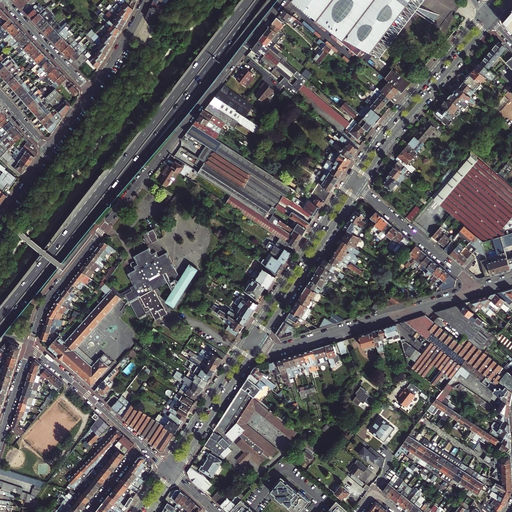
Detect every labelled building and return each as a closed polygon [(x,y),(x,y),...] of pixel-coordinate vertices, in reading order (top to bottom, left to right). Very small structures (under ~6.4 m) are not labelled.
[(23,0),(19,5),(22,8),(30,0),(23,0)] [(130,15),(134,9),(130,5),(126,1),(124,0),(118,0),(118,1),(124,7),(123,8),(130,15)] [(292,0),(292,1),(363,57),(398,13),(408,21),(416,12),(413,10),(417,5),(419,7),(424,0),(292,0)] [(147,17),(153,21),(164,7),(162,5),(153,1),(147,17)] [(127,20),(130,15),(123,8),(116,2),(114,5),(113,4),(112,5),(113,6),(127,20)] [(33,20),(40,13),(44,8),(41,4),(39,6),(36,9),(29,16),(33,20)] [(7,21),(11,18),(0,6),(0,17),(1,18),(2,16),(5,19),(7,21)] [(124,25),(127,20),(113,6),(109,10),(114,15),(124,25)] [(303,29),(305,26),(285,9),(284,8),(280,13),(302,32),(304,30),(303,29)] [(33,20),(37,24),(44,17),(45,15),(47,14),(48,13),(46,10),(42,15),(40,13),(33,20)] [(117,37),(121,30),(110,19),(103,12),(100,15),(107,22),(105,24),(106,26),(117,37)] [(40,28),(47,21),(52,16),(48,13),(47,14),(48,15),(47,17),(45,18),(44,17),(37,24),(40,28)] [(121,30),(124,25),(114,15),(110,19),(121,30)] [(281,28),(284,24),(282,22),(277,17),(274,20),(280,25),(278,28),(279,29),(280,29),(281,28)] [(0,29),(3,33),(14,22),(11,18),(7,21),(4,24),(3,25),(2,26),(0,24),(0,29)] [(40,28),(44,32),(56,20),(54,18),(49,23),(47,21),(40,28)] [(44,32),(48,35),(59,24),(56,20),(44,32)] [(10,32),(11,33),(18,26),(14,22),(3,33),(2,34),(0,35),(0,36),(2,39),(3,38),(10,32)] [(285,34),(282,32),(280,29),(279,29),(278,28),(272,23),(264,33),(277,43),(285,34)] [(48,35),(52,40),(63,28),(59,24),(48,35)] [(10,42),(12,40),(22,30),(18,26),(11,33),(5,39),(9,43),(10,42)] [(114,42),(117,37),(106,26),(104,27),(103,26),(101,28),(102,29),(103,31),(105,32),(106,34),(114,42)] [(52,40),(55,43),(67,32),(63,28),(52,40)] [(111,47),(114,42),(106,34),(105,32),(103,31),(102,29),(101,31),(100,30),(97,33),(111,47)] [(13,44),(14,45),(26,34),(22,30),(12,40),(15,42),(13,44)] [(107,55),(111,47),(97,33),(94,30),(91,33),(93,35),(101,43),(98,46),(107,55)] [(55,43),(59,47),(71,36),(67,32),(55,43)] [(272,49),(273,48),(277,43),(264,33),(260,39),(270,48),(272,49)] [(13,46),(16,49),(29,37),(26,34),(14,45),(13,46)] [(98,46),(101,43),(93,35),(90,38),(91,39),(95,42),(97,44),(98,46)] [(59,47),(63,51),(74,41),(75,40),(71,36),(59,47)] [(20,53),(20,52),(32,41),(29,37),(16,49),(20,53)] [(270,48),(260,39),(252,49),(259,55),(262,58),(270,48)] [(20,52),(24,56),(36,45),(32,41),(20,52)] [(63,51),(67,55),(77,45),(79,43),(77,41),(76,43),(74,41),(63,51)] [(324,60),(328,54),(332,49),(323,41),(321,43),(322,44),(319,48),(322,50),(319,54),(318,54),(314,59),(320,64),(324,60)] [(489,69),(501,55),(511,67),(511,52),(503,42),(502,43),(500,41),(498,44),(497,44),(492,49),(493,49),(491,52),(490,51),(488,54),(489,55),(486,57),(483,59),(484,60),(481,63),(489,69)] [(104,59),(107,55),(98,46),(97,44),(93,48),(104,59)] [(27,60),(28,59),(39,48),(36,45),(24,56),(27,60)] [(67,55),(70,59),(82,47),(80,45),(79,46),(77,45),(67,55)] [(70,59),(73,62),(87,49),(84,46),(82,47),(70,59)] [(101,63),(104,59),(93,48),(91,46),(87,49),(101,63)] [(28,62),(30,64),(43,52),(39,48),(28,59),(29,61),(28,62)] [(272,49),(270,48),(262,58),(275,68),(283,59),(272,49)] [(98,68),(101,63),(87,49),(73,62),(79,68),(89,59),(98,68)] [(32,65),(34,67),(46,56),(43,52),(30,64),(29,65),(31,67),(32,65)] [(37,71),(39,70),(50,59),(46,56),(34,67),(34,68),(37,71)] [(411,82),(407,79),(414,69),(409,66),(410,65),(399,56),(391,67),(393,69),(385,79),(389,82),(398,90),(402,93),(411,82)] [(0,69),(0,73),(2,75),(14,64),(12,62),(13,60),(12,59),(8,63),(0,69)] [(37,71),(40,75),(53,63),(50,59),(39,70),(37,71)] [(297,71),(283,59),(275,68),(285,77),(289,81),(294,75),(297,71)] [(39,83),(40,82),(57,67),(53,63),(40,75),(41,77),(37,81),(39,83)] [(492,80),(496,75),(489,69),(481,63),(476,68),(486,77),(489,80),(490,78),(492,80)] [(2,75),(5,79),(19,67),(18,65),(16,67),(14,64),(2,75)] [(5,79),(8,83),(17,75),(21,72),(22,70),(20,67),(19,67),(5,79)] [(47,83),(47,82),(60,70),(57,67),(40,82),(42,84),(46,81),(47,83)] [(236,79),(244,85),(253,73),(245,67),(242,71),(236,79)] [(481,84),(486,77),(476,68),(475,69),(474,68),(471,72),(472,73),(470,75),(481,84)] [(51,86),(64,74),(60,70),(47,82),(51,86)] [(308,80),(297,71),(294,75),(298,79),(294,84),(289,81),(285,77),(280,83),(286,88),(292,93),(295,96),(300,90),(300,89),(303,85),(308,80)] [(56,89),(62,83),(67,78),(64,74),(51,86),(53,87),(50,90),(52,92),(56,89)] [(8,83),(12,87),(21,79),(17,75),(8,83)] [(481,84),(470,75),(470,76),(469,75),(468,75),(465,77),(465,79),(467,79),(464,82),(475,91),(481,84)] [(15,90),(18,94),(27,86),(29,84),(32,82),(29,79),(29,78),(24,82),(15,90)] [(75,95),(80,91),(67,78),(62,83),(68,90),(69,89),(75,95)] [(12,87),(15,90),(24,82),(21,79),(12,87)] [(274,90),(264,82),(260,87),(261,88),(255,95),(264,102),(274,90)] [(381,91),(391,99),(398,90),(389,82),(381,91)] [(470,97),(475,91),(464,82),(459,88),(470,97)] [(245,117),(248,113),(253,105),(224,85),(215,97),(228,105),(230,101),(232,101),(234,102),(234,104),(231,108),(245,117)] [(346,128),(350,124),(303,85),(300,89),(300,90),(346,128)] [(18,94),(22,98),(30,90),(27,86),(18,94)] [(476,101),(470,97),(459,88),(458,87),(453,92),(454,93),(467,104),(470,101),(473,104),(476,101)] [(286,100),(292,93),(286,88),(280,95),(286,100)] [(387,103),(391,99),(381,91),(377,88),(375,91),(371,88),(370,89),(375,93),(387,103)] [(64,117),(72,105),(56,89),(52,92),(46,98),(49,101),(52,104),(56,108),(57,110),(59,112),(64,117)] [(22,98),(25,102),(34,94),(30,90),(22,98)] [(381,110),(387,103),(375,93),(369,99),(381,110)] [(468,105),(467,104),(454,93),(452,95),(451,94),(448,99),(460,109),(463,106),(466,108),(468,105)] [(25,102),(28,105),(37,97),(34,94),(25,102)] [(378,113),(381,110),(369,99),(364,95),(363,96),(367,99),(365,102),(369,106),(371,107),(372,108),(378,113)] [(28,105),(32,109),(40,101),(37,97),(28,105)] [(210,103),(238,122),(254,132),(258,125),(245,117),(231,108),(228,105),(215,97),(210,103)] [(462,110),(460,109),(448,99),(443,104),(444,105),(444,106),(453,114),(456,110),(459,113),(462,110)] [(32,109),(35,113),(44,105),(40,101),(32,109)] [(234,128),(238,122),(210,103),(205,110),(226,123),(234,128)] [(35,113),(38,117),(47,108),(44,105),(35,113)] [(369,132),(374,126),(363,117),(358,113),(349,105),(344,111),(354,119),(366,130),(369,132)] [(363,117),(374,126),(382,117),(378,113),(372,108),(371,107),(369,106),(367,108),(363,112),(365,114),(363,117)] [(452,121),(451,119),(454,115),(453,114),(444,106),(440,110),(439,109),(436,113),(442,119),(441,120),(448,126),(452,121)] [(38,117),(42,120),(51,112),(47,108),(38,117)] [(42,120),(45,124),(59,112),(57,110),(52,114),(51,112),(42,120)] [(201,115),(222,128),(226,123),(205,110),(201,115)] [(45,124),(52,133),(64,117),(59,112),(45,124)] [(219,134),(223,129),(222,128),(201,115),(197,119),(208,127),(219,134)] [(2,125),(4,127),(11,120),(8,117),(0,123),(2,125)] [(441,133),(444,129),(431,118),(415,136),(423,143),(436,128),(441,133)] [(219,134),(208,127),(197,119),(193,124),(205,132),(216,139),(219,134)] [(358,139),(366,130),(354,119),(350,124),(346,128),(347,129),(345,131),(348,134),(347,135),(354,141),(356,138),(358,139)] [(0,136),(1,135),(3,134),(14,124),(11,120),(4,127),(0,129),(0,136)] [(3,141),(6,138),(18,128),(14,124),(3,134),(5,136),(3,137),(1,139),(3,141)] [(294,196),(297,191),(216,139),(205,132),(193,124),(187,132),(202,142),(252,174),(294,202),(296,198),(294,196)] [(6,145),(10,141),(21,131),(18,128),(6,138),(8,139),(6,141),(7,142),(5,143),(6,145)] [(14,144),(17,142),(24,135),(21,131),(10,141),(6,145),(7,146),(9,149),(10,148),(13,145),(14,144)] [(355,154),(359,149),(341,134),(338,132),(334,137),(345,146),(355,154)] [(408,145),(415,151),(422,144),(423,145),(424,144),(423,143),(415,136),(408,145)] [(9,149),(7,146),(6,145),(5,143),(3,141),(1,139),(0,138),(0,158),(3,156),(12,165),(15,168),(23,174),(27,168),(18,162),(15,159),(9,153),(7,151),(9,149)] [(352,159),(355,154),(345,146),(343,148),(331,139),(329,142),(337,148),(352,159)] [(37,150),(28,140),(23,147),(36,156),(38,154),(37,150)] [(244,187),(252,174),(202,142),(194,155),(205,162),(244,187)] [(423,145),(422,144),(415,151),(417,153),(424,145),(424,144),(423,145)] [(410,166),(408,164),(417,153),(415,151),(408,145),(405,149),(405,150),(399,157),(399,156),(396,159),(398,161),(408,169),(410,166)] [(33,160),(36,156),(23,147),(20,151),(33,160)] [(348,166),(347,166),(352,159),(337,148),(334,154),(332,153),(331,153),(328,158),(329,159),(345,170),(348,166)] [(511,185),(498,173),(471,150),(432,197),(465,226),(484,241),(511,232),(511,185)] [(30,164),(33,160),(20,151),(17,155),(30,164)] [(27,168),(30,164),(17,155),(15,159),(18,162),(27,168)] [(340,178),(345,170),(329,159),(323,167),(327,170),(330,172),(340,178)] [(404,174),(408,169),(398,161),(393,168),(394,168),(389,174),(399,181),(400,183),(404,178),(404,176),(404,175),(404,174)] [(183,162),(181,165),(176,162),(172,168),(179,172),(184,175),(189,166),(183,162)] [(277,209),(244,187),(205,162),(199,172),(198,174),(231,195),(226,203),(273,233),(282,238),(295,247),(300,240),(282,228),(285,223),(273,215),(277,209)] [(165,171),(176,177),(179,172),(172,168),(169,165),(165,171)] [(8,184),(11,186),(17,178),(5,169),(3,172),(0,176),(0,177),(1,178),(0,179),(0,188),(3,191),(8,184)] [(336,185),(340,178),(330,172),(328,176),(324,174),(320,170),(319,171),(316,169),(314,171),(318,173),(336,185)] [(172,180),(173,181),(176,177),(165,171),(163,174),(165,175),(160,182),(167,187),(172,180)] [(318,183),(331,191),(336,185),(318,173),(316,176),(321,179),(318,183)] [(316,215),(294,202),(252,174),(244,187),(277,209),(295,220),(308,228),(311,223),(293,212),(292,213),(289,212),(290,211),(279,204),(280,201),(291,208),(293,206),(314,219),(316,215)] [(384,184),(391,190),(399,181),(389,174),(386,177),(388,179),(387,180),(384,184)] [(331,191),(318,183),(312,194),(324,202),(331,191)] [(321,207),(324,202),(312,194),(303,188),(301,191),(306,194),(304,196),(308,198),(321,207)] [(316,215),(321,207),(308,198),(305,203),(296,198),(294,202),(316,215)] [(407,218),(411,221),(421,209),(417,206),(407,218)] [(366,223),(361,219),(363,216),(363,215),(364,214),(360,211),(359,213),(358,213),(355,211),(350,219),(362,227),(364,225),(365,224),(366,223)] [(376,221),(375,219),(379,214),(376,212),(370,218),(372,220),(375,222),(376,221)] [(377,236),(378,234),(389,222),(382,217),(378,222),(376,223),(372,229),(376,232),(375,234),(377,236)] [(349,230),(358,236),(363,228),(364,227),(365,226),(364,225),(362,227),(350,219),(345,228),(349,230)] [(303,234),(308,228),(295,220),(290,226),(303,234)] [(383,238),(386,235),(393,226),(389,222),(378,234),(383,238)] [(300,240),(303,234),(290,226),(285,223),(282,228),(300,240)] [(433,236),(439,241),(447,231),(442,227),(443,225),(442,225),(433,236)] [(386,235),(392,239),(399,231),(393,226),(386,235)] [(508,259),(511,257),(511,232),(484,241),(465,226),(455,237),(446,248),(444,250),(463,266),(476,251),(488,261),(487,258),(505,252),(508,259)] [(156,237),(158,236),(154,229),(143,235),(145,238),(144,239),(147,246),(148,246),(157,241),(158,240),(156,237)] [(357,241),(358,242),(361,238),(358,236),(349,230),(343,240),(354,247),(357,249),(358,247),(356,246),(354,245),(357,241)] [(405,236),(399,231),(392,239),(390,242),(392,244),(390,247),(393,250),(397,245),(405,236)] [(439,241),(446,248),(455,237),(448,231),(447,231),(439,241)] [(393,250),(399,255),(411,241),(405,236),(397,245),(393,250)] [(282,238),(278,243),(292,252),(295,247),(282,238)] [(114,253),(116,251),(103,240),(99,245),(108,252),(110,250),(114,253)] [(222,247),(225,250),(230,242),(227,240),(222,247)] [(352,250),(354,247),(343,240),(339,246),(353,255),(354,254),(357,256),(358,254),(356,253),(352,250)] [(159,256),(164,254),(157,241),(148,246),(149,248),(153,256),(156,254),(156,253),(157,252),(159,256)] [(285,263),(292,252),(278,243),(277,246),(270,241),(266,247),(270,249),(268,252),(270,253),(285,263)] [(111,254),(108,252),(99,245),(94,251),(100,256),(101,256),(102,257),(106,261),(111,254)] [(354,254),(353,255),(339,246),(333,255),(347,264),(347,266),(348,266),(361,274),(364,269),(350,261),(352,257),(357,259),(359,257),(357,256),(354,254)] [(411,263),(413,261),(422,251),(416,246),(409,254),(412,257),(410,259),(411,259),(409,261),(411,263)] [(130,303),(134,310),(139,318),(141,316),(147,313),(138,298),(141,297),(146,307),(148,306),(156,320),(168,313),(161,300),(155,289),(167,282),(168,283),(179,277),(174,268),(175,267),(168,254),(167,252),(164,254),(159,256),(157,252),(156,253),(156,254),(153,256),(149,248),(134,256),(137,262),(136,263),(135,262),(134,262),(131,263),(131,264),(132,267),(133,268),(134,268),(134,267),(136,269),(128,273),(134,285),(130,287),(131,288),(120,294),(112,287),(111,289),(120,297),(124,295),(129,303),(130,303)] [(90,257),(95,262),(100,256),(94,251),(90,257)] [(417,268),(421,263),(428,255),(422,251),(413,261),(411,263),(417,268)] [(475,276),(484,265),(487,261),(488,261),(476,251),(463,266),(468,271),(475,276)] [(497,274),(511,269),(508,259),(505,252),(487,258),(488,261),(490,267),(492,275),(497,274)] [(278,273),(285,263),(270,253),(263,263),(265,265),(278,273)] [(347,266),(347,264),(333,255),(329,261),(337,266),(341,268),(343,265),(347,268),(348,266),(347,266)] [(422,265),(427,268),(434,260),(428,255),(421,263),(422,265)] [(99,265),(95,262),(90,257),(85,264),(91,268),(94,271),(99,265)] [(340,272),(335,269),(337,266),(329,261),(325,258),(321,265),(333,272),(342,278),(344,275),(340,272)] [(427,279),(433,273),(439,265),(434,260),(427,268),(429,270),(424,276),(427,279)] [(487,276),(492,275),(490,267),(488,261),(487,261),(484,265),(485,269),(487,276)] [(89,277),(94,271),(91,268),(85,264),(80,270),(89,277)] [(267,287),(269,288),(278,273),(265,265),(260,272),(257,270),(256,270),(255,270),(251,276),(254,278),(267,287)] [(332,274),(333,272),(321,265),(316,272),(326,279),(330,272),(332,274)] [(432,285),(437,280),(445,270),(439,265),(433,273),(435,275),(431,279),(433,280),(430,283),(432,285)] [(90,278),(89,277),(80,270),(75,276),(81,281),(85,284),(90,278)] [(436,286),(438,288),(450,274),(445,270),(437,280),(432,285),(435,287),(436,286)] [(328,285),(330,281),(326,279),(316,272),(307,286),(317,292),(319,293),(324,285),(325,285),(326,286),(327,285),(328,285)] [(437,292),(455,286),(456,280),(450,274),(438,288),(437,289),(437,292)] [(71,282),(76,287),(81,281),(75,276),(71,282)] [(264,291),(265,291),(267,287),(254,278),(244,294),(255,302),(262,291),(263,291),(264,291)] [(66,288),(71,293),(76,287),(71,282),(66,288)] [(92,367),(74,350),(121,298),(120,297),(111,289),(105,283),(102,287),(101,289),(108,295),(65,342),(58,336),(56,338),(54,341),(52,343),(48,347),(57,355),(57,356),(63,361),(63,360),(92,386),(114,361),(105,354),(104,354),(92,367)] [(315,300),(313,298),(317,292),(307,286),(302,293),(313,300),(314,300),(315,301),(315,300)] [(61,294),(67,299),(71,293),(66,288),(61,294)] [(511,288),(503,291),(511,298),(511,288)] [(510,304),(511,301),(511,298),(503,291),(497,293),(500,296),(506,301),(510,304)] [(259,304),(255,302),(244,294),(241,293),(240,295),(238,298),(242,301),(255,309),(259,304)] [(298,300),(308,307),(313,300),(302,293),(298,300)] [(502,305),(506,301),(500,296),(497,293),(487,296),(491,299),(497,304),(505,311),(511,315),(511,309),(508,307),(507,307),(505,306),(503,306),(502,305)] [(67,307),(71,302),(67,299),(61,294),(56,300),(56,301),(62,305),(64,306),(67,307)] [(396,304),(404,302),(394,295),(391,300),(396,304)] [(492,310),(497,304),(491,299),(487,296),(478,299),(488,306),(492,310)] [(387,307),(396,304),(391,300),(388,299),(384,306),(387,307)] [(484,311),(488,306),(478,299),(471,301),(477,306),(484,311)] [(291,311),(301,318),(308,307),(298,300),(291,311)] [(376,310),(387,307),(384,306),(376,300),(372,308),(376,310)] [(52,308),(58,312),(62,305),(56,301),(52,308)] [(249,320),(255,309),(242,301),(236,311),(249,320)] [(473,311),(477,306),(471,301),(464,303),(465,304),(470,308),(473,311)] [(245,325),(249,320),(236,311),(224,304),(220,309),(245,325)] [(482,322),(483,320),(477,316),(476,317),(472,314),(473,313),(474,312),(473,311),(470,308),(465,304),(461,309),(474,319),(482,326),(484,324),(482,322)] [(226,330),(237,337),(245,325),(220,309),(214,305),(212,307),(219,312),(218,313),(225,318),(223,321),(230,325),(226,330)] [(485,350),(496,337),(488,330),(482,326),(474,319),(461,309),(456,305),(436,312),(465,335),(472,341),(484,351),(485,350)] [(301,318),(305,320),(312,310),(309,308),(308,307),(301,318)] [(47,316),(55,318),(58,312),(52,308),(47,316)] [(308,322),(305,320),(301,318),(291,311),(288,316),(296,321),(305,326),(308,322)] [(119,319),(128,327),(134,321),(125,312),(119,319)] [(334,323),(345,320),(334,313),(330,321),(334,323)] [(454,349),(459,342),(426,315),(405,321),(462,365),(467,359),(456,350),(454,349)] [(54,325),(56,326),(58,319),(55,318),(47,316),(45,323),(52,326),(54,326),(54,325)] [(297,335),(296,330),(293,326),(296,321),(288,316),(276,334),(281,340),(297,335)] [(320,328),(334,323),(330,321),(326,318),(320,328)] [(421,333),(405,321),(401,323),(402,327),(417,338),(421,333)] [(42,331),(50,333),(52,326),(45,323),(42,331)] [(394,339),(400,337),(396,324),(384,328),(388,339),(393,337),(394,339)] [(389,343),(388,339),(384,328),(378,329),(383,345),(389,343)] [(385,350),(383,345),(378,329),(372,331),(376,344),(379,352),(385,350)] [(49,336),(50,333),(42,331),(41,337),(40,339),(47,341),(50,342),(51,342),(52,343),(54,341),(56,338),(54,338),(49,336)] [(375,345),(376,344),(372,331),(360,335),(361,340),(360,340),(360,341),(360,343),(361,343),(362,343),(364,348),(365,348),(369,348),(370,349),(372,349),(372,347),(375,345)] [(511,341),(509,339),(500,332),(496,337),(511,349),(511,341)] [(431,341),(421,333),(417,338),(411,345),(410,346),(421,355),(431,341)] [(504,367),(494,359),(487,354),(484,351),(472,341),(465,335),(459,342),(467,348),(485,363),(498,373),(504,367)] [(461,366),(462,365),(431,341),(421,355),(410,346),(411,345),(410,344),(406,341),(405,338),(401,339),(405,354),(416,361),(412,366),(422,374),(426,369),(429,372),(434,365),(452,378),(461,366)] [(5,353),(18,358),(21,348),(20,345),(7,340),(1,348),(3,350),(6,352),(5,353)] [(341,354),(347,352),(343,340),(337,342),(341,354)] [(500,381),(503,377),(498,373),(485,363),(467,348),(459,342),(454,349),(456,350),(467,359),(462,365),(475,375),(511,404),(511,398),(511,390),(507,387),(505,390),(499,385),(502,382),(500,381)] [(333,356),(337,355),(333,343),(325,346),(331,366),(332,367),(336,366),(333,356)] [(204,354),(220,365),(226,354),(213,346),(208,354),(198,346),(196,347),(195,349),(200,352),(204,354)] [(319,370),(331,366),(325,346),(313,349),(319,369),(319,370)] [(310,372),(319,369),(313,349),(304,352),(309,369),(310,372)] [(216,370),(220,365),(204,354),(202,357),(199,355),(198,356),(190,351),(189,354),(194,357),(196,359),(197,358),(216,370)] [(307,369),(309,369),(304,352),(299,354),(303,367),(306,366),(307,369)] [(4,358),(17,362),(18,358),(5,353),(2,358),(3,358),(4,358)] [(304,370),(303,367),(299,354),(294,355),(299,372),(302,371),(304,370)] [(294,373),(299,372),(294,355),(289,357),(294,373)] [(294,375),(294,373),(289,357),(283,359),(288,375),(292,374),(293,375),(294,375)] [(6,364),(15,367),(17,362),(4,358),(3,361),(6,362),(6,364)] [(213,375),(216,370),(197,358),(196,359),(195,360),(194,363),(198,366),(213,375)] [(102,394),(104,394),(112,385),(113,384),(113,383),(113,382),(112,381),(111,380),(120,370),(118,369),(126,361),(123,359),(114,369),(114,370),(104,381),(103,381),(99,386),(96,389),(102,394)] [(289,376),(288,375),(283,359),(273,362),(275,369),(280,368),(283,380),(286,379),(288,383),(291,383),(289,376)] [(41,374),(46,369),(35,360),(33,360),(29,371),(37,374),(38,373),(38,372),(41,374)] [(0,367),(14,372),(15,367),(6,364),(0,362),(0,367)] [(209,381),(213,375),(198,366),(196,369),(201,372),(199,375),(209,381)] [(268,377),(268,376),(259,370),(259,368),(257,366),(255,367),(251,372),(267,385),(272,389),(275,385),(267,379),(268,377)] [(501,396),(494,391),(468,371),(461,366),(452,378),(451,379),(456,382),(461,375),(492,398),(500,405),(497,408),(497,410),(500,411),(509,417),(511,404),(501,396)] [(0,372),(12,377),(14,372),(0,367),(0,372)] [(498,373),(503,377),(508,371),(504,367),(498,373)] [(48,380),(52,374),(46,369),(41,374),(40,376),(41,377),(44,380),(46,378),(48,380)] [(181,381),(185,375),(177,370),(173,376),(181,381)] [(39,383),(41,377),(40,376),(39,375),(37,375),(37,374),(29,371),(27,379),(39,383)] [(511,390),(511,373),(508,371),(503,377),(500,381),(502,382),(507,387),(511,390)] [(0,377),(11,381),(12,377),(0,372),(0,377)] [(257,397),(267,385),(251,372),(243,386),(257,397)] [(47,385),(51,388),(58,379),(52,374),(48,380),(50,382),(47,385)] [(205,388),(209,381),(199,375),(197,374),(193,380),(205,388)] [(0,383),(8,390),(11,381),(0,377),(0,383)] [(33,389),(36,391),(38,384),(40,385),(40,383),(39,383),(27,379),(24,386),(33,389)] [(56,392),(57,393),(64,384),(58,379),(51,388),(53,390),(54,391),(55,389),(56,391),(56,392)] [(201,394),(205,388),(193,380),(189,386),(201,394)] [(370,404),(375,398),(367,392),(368,391),(357,382),(352,389),(360,395),(355,400),(355,401),(354,402),(359,405),(360,404),(360,405),(363,401),(365,403),(366,401),(370,404)] [(416,395),(415,395),(420,389),(412,382),(407,388),(406,387),(402,393),(403,393),(400,396),(398,399),(407,407),(412,401),(411,400),(416,395)] [(436,399),(442,402),(453,387),(448,384),(436,399)] [(491,412),(494,408),(480,397),(461,384),(453,387),(491,412)] [(197,399),(201,394),(189,386),(187,385),(186,388),(183,386),(182,387),(180,385),(180,386),(179,387),(197,399)] [(22,394),(34,398),(36,391),(33,389),(24,386),(22,394)] [(192,407),(197,399),(179,387),(177,386),(176,388),(180,391),(179,391),(182,393),(180,395),(180,396),(181,397),(180,399),(192,407)] [(244,423),(246,424),(255,409),(254,409),(256,406),(260,400),(257,397),(243,386),(217,426),(224,430),(225,431),(226,430),(228,432),(225,434),(233,442),(239,435),(242,438),(236,444),(245,452),(247,450),(248,452),(246,454),(250,458),(251,457),(259,465),(265,459),(264,459),(266,456),(268,457),(270,455),(272,456),(277,449),(270,443),(262,436),(262,437),(254,430),(250,427),(247,432),(244,430),(245,429),(242,427),(244,423)] [(112,407),(119,400),(122,396),(117,391),(106,402),(112,407)] [(189,412),(192,407),(180,399),(181,397),(180,396),(180,395),(178,394),(177,393),(175,396),(176,396),(171,404),(170,406),(171,407),(174,409),(177,405),(189,412)] [(28,404),(31,405),(34,398),(22,394),(20,401),(28,404)] [(112,407),(122,417),(131,404),(122,396),(119,400),(112,407)] [(436,406),(439,408),(442,403),(442,402),(436,399),(435,401),(429,409),(433,412),(436,406)] [(271,418),(267,414),(271,409),(262,401),(260,400),(256,406),(254,409),(255,409),(284,433),(290,425),(276,413),(271,418)] [(17,409),(25,411),(28,404),(20,401),(17,409)] [(439,408),(445,412),(449,407),(442,403),(439,408)] [(122,417),(138,431),(148,415),(131,404),(122,417)] [(184,420),(189,412),(177,405),(174,409),(171,407),(170,409),(168,408),(167,409),(169,410),(172,413),(175,414),(177,416),(179,417),(184,420)] [(452,416),(455,411),(449,407),(445,412),(452,416)] [(15,416),(26,420),(28,412),(25,411),(17,409),(15,416)] [(267,414),(271,418),(276,413),(271,409),(267,414)] [(452,416),(458,420),(462,415),(455,411),(452,416)] [(509,424),(509,417),(500,411),(497,416),(499,417),(501,419),(504,421),(509,424)] [(29,421),(32,423),(37,417),(32,414),(27,420),(29,421)] [(165,426),(176,433),(184,420),(179,417),(177,416),(175,414),(171,420),(170,419),(168,423),(167,423),(165,425),(166,426),(165,426)] [(164,451),(176,433),(165,426),(148,415),(138,431),(160,451),(164,451)] [(458,420),(464,424),(468,419),(462,415),(458,420)] [(12,429),(21,436),(32,423),(29,421),(27,420),(26,420),(15,416),(11,427),(12,427),(12,429)] [(91,428),(100,437),(110,426),(100,416),(91,428)] [(370,431),(380,438),(390,425),(380,417),(370,431)] [(471,428),(474,423),(468,419),(464,424),(471,428)] [(497,422),(510,430),(509,424),(504,421),(503,422),(500,420),(499,422),(498,421),(497,422)] [(510,440),(510,430),(497,422),(496,422),(494,422),(492,426),(492,428),(493,429),(492,429),(494,430),(491,434),(493,436),(497,438),(500,433),(502,434),(505,436),(510,440)] [(471,428),(477,432),(480,427),(474,423),(471,428)] [(284,433),(291,439),(298,431),(290,425),(284,433)] [(483,437),(487,431),(480,427),(477,432),(483,437)] [(91,445),(100,437),(91,428),(83,437),(91,445)] [(119,441),(123,435),(116,429),(113,433),(118,437),(116,439),(119,441)] [(405,440),(412,445),(415,439),(414,439),(411,436),(412,435),(415,431),(413,429),(412,431),(405,440)] [(226,450),(230,445),(223,437),(221,439),(219,437),(220,436),(219,435),(217,434),(216,436),(214,434),(216,433),(213,431),(205,445),(205,446),(213,451),(218,455),(219,456),(225,449),(226,450)] [(490,441),(493,436),(491,434),(487,431),(483,437),(490,441)] [(114,445),(119,441),(116,439),(118,437),(113,433),(108,440),(114,445)] [(505,436),(504,438),(501,436),(502,434),(500,433),(497,438),(511,447),(510,440),(505,436)] [(127,453),(134,444),(123,435),(119,441),(114,445),(125,454),(127,453)] [(418,449),(422,443),(419,441),(421,437),(419,435),(418,436),(417,435),(416,436),(417,437),(416,438),(415,437),(414,439),(415,439),(412,445),(418,449)] [(511,450),(511,447),(497,438),(493,436),(490,441),(489,441),(489,444),(489,445),(490,445),(491,445),(492,446),(493,444),(495,445),(495,446),(495,447),(495,448),(496,448),(496,449),(497,449),(498,449),(499,449),(500,448),(504,451),(503,453),(507,453),(508,453),(509,452),(510,452),(510,451),(511,450)] [(307,449),(310,445),(312,442),(306,438),(301,444),(307,449)] [(418,449),(424,453),(428,447),(427,447),(428,445),(429,446),(430,445),(429,444),(429,443),(430,444),(431,443),(430,442),(426,440),(425,439),(422,443),(418,449)] [(111,449),(114,445),(108,440),(103,445),(109,451),(110,450),(111,449)] [(394,456),(397,458),(404,449),(407,452),(408,452),(409,451),(408,450),(408,449),(408,450),(412,445),(405,440),(394,456)] [(434,451),(437,447),(431,443),(430,444),(429,443),(429,444),(430,445),(429,446),(428,445),(427,447),(428,447),(424,453),(431,457),(434,451)] [(106,454),(107,453),(109,451),(103,445),(97,451),(104,457),(106,454)] [(122,458),(125,454),(114,445),(111,449),(112,450),(114,452),(122,458)] [(412,458),(415,454),(418,449),(412,445),(408,450),(408,449),(408,450),(409,451),(409,450),(411,451),(408,455),(412,458)] [(382,468),(385,458),(371,447),(368,450),(365,447),(359,454),(368,461),(370,458),(371,459),(382,468)] [(431,457),(437,461),(441,455),(440,455),(440,453),(442,454),(442,453),(441,452),(442,451),(443,452),(444,451),(437,447),(434,451),(431,457)] [(421,457),(421,458),(424,453),(418,449),(415,454),(412,458),(418,462),(419,463),(420,461),(419,461),(419,459),(421,460),(421,459),(420,459),(421,457)] [(285,455),(288,458),(294,452),(291,450),(285,455)] [(100,462),(100,461),(104,457),(97,451),(91,458),(97,464),(99,463),(100,462)] [(208,474),(212,477),(223,461),(217,457),(218,455),(213,451),(211,454),(210,453),(207,457),(208,458),(203,466),(202,465),(199,469),(201,470),(199,472),(202,475),(206,477),(208,474)] [(309,461),(312,457),(305,451),(302,454),(302,455),(309,461)] [(119,462),(122,458),(114,452),(113,454),(110,452),(108,454),(109,455),(112,457),(119,462)] [(425,466),(431,457),(424,453),(421,458),(421,457),(420,459),(421,459),(422,458),(423,459),(420,464),(425,466)] [(437,461),(443,465),(447,459),(441,456),(441,455),(437,461)] [(495,463),(511,462),(511,457),(510,456),(509,456),(508,456),(495,457),(495,461),(494,461),(491,461),(491,457),(487,455),(484,460),(490,464),(495,467),(495,463)] [(116,466),(119,462),(112,457),(110,458),(107,456),(105,458),(106,459),(116,466)] [(149,473),(153,468),(152,464),(143,456),(139,456),(136,461),(147,471),(146,472),(147,473),(148,472),(149,473)] [(433,466),(434,466),(437,461),(431,457),(425,466),(431,470),(432,471),(433,470),(431,469),(432,468),(433,468),(434,467),(433,467),(433,466)] [(97,464),(91,458),(86,463),(92,470),(94,468),(97,464)] [(113,470),(116,466),(106,459),(105,460),(107,462),(105,464),(113,470)] [(443,465),(450,469),(453,463),(452,463),(447,459),(443,465)] [(364,472),(368,468),(357,460),(349,470),(353,474),(359,479),(362,475),(362,474),(364,472)] [(146,472),(147,471),(136,461),(133,465),(144,473),(145,472),(146,473),(145,474),(147,476),(149,473),(148,472),(147,473),(146,472)] [(440,470),(443,465),(437,461),(434,466),(433,466),(433,467),(434,467),(435,466),(438,469),(436,472),(438,473),(440,470)] [(92,470),(86,463),(80,469),(87,476),(90,472),(92,470)] [(459,467),(453,464),(453,463),(450,469),(456,473),(459,467)] [(462,477),(466,472),(465,471),(466,470),(467,470),(467,469),(466,468),(467,467),(468,468),(469,467),(464,464),(462,463),(461,465),(459,467),(456,473),(462,477)] [(106,478),(110,474),(102,468),(98,466),(97,464),(94,468),(99,473),(106,478)] [(110,474),(113,470),(105,464),(102,468),(110,474)] [(147,476),(145,474),(146,473),(145,472),(144,473),(133,465),(130,469),(142,479),(143,476),(146,478),(147,476)] [(446,474),(450,469),(443,465),(440,470),(444,473),(441,477),(443,478),(444,479),(445,478),(444,477),(445,476),(446,477),(446,476),(447,476),(445,475),(446,474)] [(0,473),(36,485),(38,479),(0,467),(0,473)] [(462,477),(469,481),(475,471),(469,467),(468,468),(467,467),(466,468),(467,469),(467,470),(466,470),(465,471),(466,472),(462,477)] [(502,477),(511,476),(511,473),(511,472),(502,472),(496,468),(493,472),(502,477)] [(87,476),(80,469),(75,475),(82,482),(83,481),(83,480),(87,476)] [(144,481),(142,479),(130,469),(127,473),(142,485),(144,481)] [(453,478),(456,473),(450,469),(446,474),(445,475),(447,476),(447,475),(451,477),(450,478),(450,479),(452,480),(453,478)] [(103,483),(106,478),(99,473),(97,474),(92,470),(90,472),(103,483)] [(469,481),(475,485),(478,480),(477,479),(474,477),(477,472),(475,471),(469,481)] [(100,486),(103,483),(90,472),(87,476),(88,477),(90,478),(100,486)] [(511,489),(511,476),(502,477),(493,472),(492,474),(492,475),(492,476),(492,477),(505,484),(505,485),(504,486),(511,489)] [(139,489),(142,485),(127,473),(123,477),(136,487),(139,489)] [(459,484),(458,483),(462,477),(456,473),(453,478),(454,479),(452,481),(458,484),(457,484),(459,485),(459,484)] [(362,487),(365,484),(359,479),(353,474),(350,477),(357,483),(362,487)] [(76,487),(78,486),(82,482),(75,475),(69,481),(71,483),(68,485),(75,489),(76,487)] [(383,491),(387,494),(399,478),(395,475),(386,486),(383,491)] [(482,488),(484,485),(485,484),(481,482),(485,477),(482,475),(481,476),(480,476),(479,477),(480,477),(479,478),(478,478),(477,479),(478,480),(475,485),(481,489),(482,488)] [(97,491),(100,486),(90,478),(88,480),(87,479),(88,477),(87,476),(83,480),(97,491)] [(280,476),(268,490),(293,511),(296,511),(307,499),(280,476)] [(135,489),(136,487),(123,477),(120,481),(131,490),(133,487),(135,489)] [(466,486),(465,486),(469,481),(462,477),(458,483),(459,484),(459,485),(457,484),(457,485),(458,486),(457,487),(462,491),(463,491),(464,488),(466,486)] [(387,494),(391,497),(400,485),(398,484),(402,480),(399,478),(387,494)] [(36,485),(42,488),(45,482),(38,479),(36,485)] [(94,494),(97,491),(83,480),(83,481),(84,482),(83,482),(81,484),(83,486),(94,494)] [(133,491),(131,490),(120,481),(117,485),(128,494),(130,492),(134,496),(136,493),(133,491)] [(391,497),(396,501),(408,485),(403,481),(400,485),(391,497)] [(471,490),(472,490),(475,485),(469,481),(465,486),(466,486),(470,489),(467,494),(469,495),(470,495),(470,494),(469,493),(470,492),(471,493),(472,492),(471,491),(471,490)] [(22,492),(24,489),(1,482),(0,484),(0,487),(2,488),(21,494),(20,497),(20,498),(26,500),(26,501),(31,503),(40,491),(34,489),(34,488),(31,495),(22,492)] [(348,496),(350,493),(350,492),(339,483),(335,488),(338,490),(335,493),(343,499),(345,495),(346,496),(348,496)] [(511,495),(511,491),(511,489),(504,486),(500,484),(499,488),(497,487),(497,488),(511,495)] [(131,496),(128,494),(117,485),(114,489),(124,497),(125,495),(129,498),(131,496)] [(400,505),(406,497),(412,489),(408,485),(396,501),(400,505)] [(445,493),(447,489),(441,485),(439,489),(444,492),(445,493)] [(473,492),(478,494),(481,489),(475,485),(472,490),(471,490),(471,491),(472,492),(471,493),(470,492),(469,493),(470,494),(471,495),(473,493),(473,492)] [(90,499),(94,494),(83,486),(81,489),(80,490),(90,499)] [(20,497),(11,494),(11,493),(2,490),(2,488),(0,487),(0,493),(19,500),(20,498),(20,497)] [(84,507),(87,503),(74,493),(67,487),(66,488),(65,489),(69,492),(73,496),(73,497),(72,496),(71,497),(72,498),(84,507)] [(508,499),(511,495),(497,488),(497,489),(498,489),(496,493),(499,495),(508,499)] [(87,503),(90,499),(80,490),(79,489),(76,493),(75,492),(74,493),(87,503)] [(122,499),(124,497),(114,489),(110,494),(125,506),(128,500),(127,499),(125,502),(122,499)] [(165,500),(168,502),(176,489),(171,490),(165,500)] [(176,507),(179,502),(185,493),(180,489),(176,489),(168,502),(176,507)] [(217,503),(220,500),(225,494),(219,489),(212,498),(217,503)] [(400,505),(404,508),(418,491),(415,489),(408,498),(406,497),(400,505)] [(506,504),(508,499),(499,495),(496,493),(492,490),(490,493),(490,494),(506,504)] [(404,508),(408,511),(417,500),(420,497),(418,495),(418,493),(419,492),(418,491),(404,508)] [(19,502),(19,500),(0,493),(0,496),(4,497),(4,498),(8,499),(10,500),(13,501),(19,502)] [(179,502),(183,505),(189,497),(185,493),(179,502)] [(80,511),(84,507),(72,498),(70,500),(62,494),(60,496),(80,511)] [(127,507),(125,506),(110,494),(107,498),(122,509),(124,511),(127,507)] [(220,505),(224,509),(231,500),(225,494),(220,500),(223,502),(220,505)] [(506,505),(506,504),(490,494),(488,497),(491,499),(489,503),(501,511),(506,505)] [(224,509),(227,511),(229,511),(239,502),(236,499),(238,497),(238,496),(237,495),(231,500),(224,509)] [(71,511),(79,511),(80,511),(60,496),(59,498),(63,501),(62,502),(67,506),(66,507),(71,511)] [(125,506),(127,507),(133,498),(131,496),(129,498),(128,500),(125,506)] [(182,511),(186,507),(187,508),(192,500),(189,497),(183,505),(179,511),(178,511),(182,511)] [(18,506),(27,508),(31,503),(26,501),(26,500),(20,498),(19,500),(19,502),(18,505),(18,506)] [(124,511),(122,509),(107,498),(104,502),(116,511),(124,511)] [(190,511),(192,510),(194,507),(196,504),(192,500),(187,508),(189,511),(190,511)] [(255,511),(241,500),(239,502),(229,511),(255,511)] [(350,511),(337,500),(326,511),(350,511)] [(408,511),(415,511),(419,507),(421,504),(420,503),(417,500),(408,511)] [(480,511),(481,511),(474,506),(476,504),(474,500),(470,506),(467,510),(470,511),(480,511)] [(491,511),(500,511),(501,511),(489,503),(485,500),(484,502),(482,505),(485,508),(491,511)] [(116,511),(104,502),(101,505),(109,511),(116,511)] [(176,507),(168,502),(161,511),(172,511),(175,509),(176,507)] [(370,508),(375,511),(378,511),(383,506),(377,502),(375,502),(370,508)] [(0,509),(8,511),(12,511),(13,505),(11,505),(0,503),(0,509)] [(415,511),(421,511),(425,508),(428,504),(427,503),(426,505),(425,504),(421,509),(419,507),(415,511)] [(491,511),(485,508),(482,505),(481,505),(478,503),(480,506),(483,511),(491,511)]
